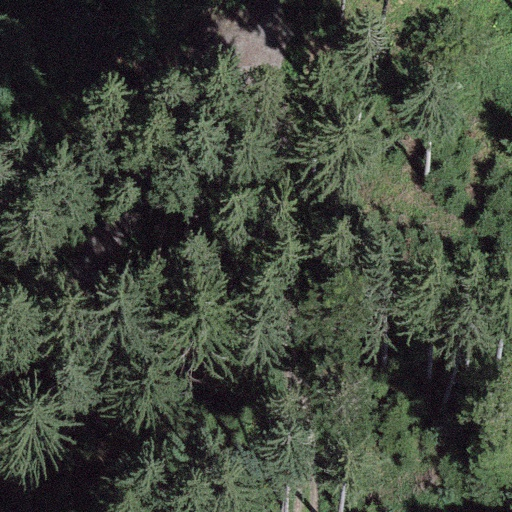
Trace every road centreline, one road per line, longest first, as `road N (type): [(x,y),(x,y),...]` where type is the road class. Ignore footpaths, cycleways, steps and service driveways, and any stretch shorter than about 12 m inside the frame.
road 1 (track): [(251,41),(327,393),(310,511)]
road 2 (track): [(293,0),(80,208),(0,336)]
